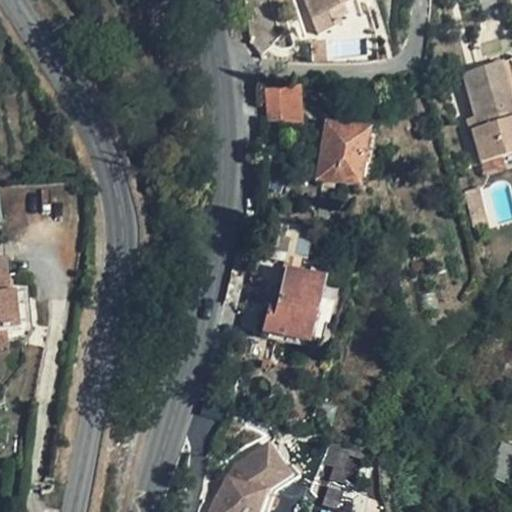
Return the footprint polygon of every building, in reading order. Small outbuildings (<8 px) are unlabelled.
[(307,0),(320,32),(339,24),(338,19),(346,15),(343,6),(350,3),(349,0),(307,0)] [(511,61),(511,60),(465,73),(477,116),(480,128),(475,130),(484,164),(511,156),(511,61)] [(305,125),(303,91),(271,92),(271,120),(305,125)] [(480,128),(477,116),(471,118),(475,130),(480,128)] [(368,133),(329,127),(320,181),(360,187),(368,133)] [(484,214),(476,187),(463,191),(470,218),(484,214)] [(489,230),(484,214),(470,218),(475,233),(489,230)] [(309,230),(268,226),(260,257),(285,262),(286,257),(302,260),(309,230)] [(357,249),(342,246),(339,258),(354,261),(357,249)] [(4,294),(0,260),(0,259),(0,333),(3,333),(15,333),(10,293),(4,294)] [(323,281),(285,272),(277,305),(270,303),(262,333),(307,344),(323,281)] [(511,475),(511,447),(505,444),(491,472),(509,481),(511,475)] [(287,475),(268,445),(234,467),(227,486),(223,485),(216,505),(213,503),(210,511),(256,511),(264,490),(287,475)] [(291,481),(287,475),(264,490),(256,511),(268,511),(275,491),(291,481)]
